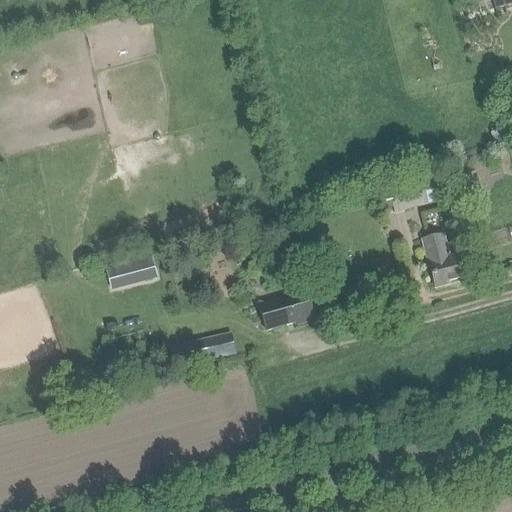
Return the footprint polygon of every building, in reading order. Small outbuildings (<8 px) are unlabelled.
[(511,0),(489,0),(493,11),(496,10),(497,12),(511,7),(511,0)] [(444,201),(438,175),(374,192),(379,213),(392,210),(393,214),(444,201)] [(448,254),(442,231),(421,237),(434,286),(470,277),(463,250),(448,254)] [(105,271),(109,284),(155,272),(152,258),(105,271)] [(307,283),(302,261),(288,264),(293,287),(307,283)] [(287,298),(258,306),(266,332),(295,323),(295,326),(313,320),(304,290),(287,295),(287,298)] [(235,355),(230,334),(169,348),(173,369),(235,355)] [(155,373),(152,359),(125,366),(129,380),(155,373)]
